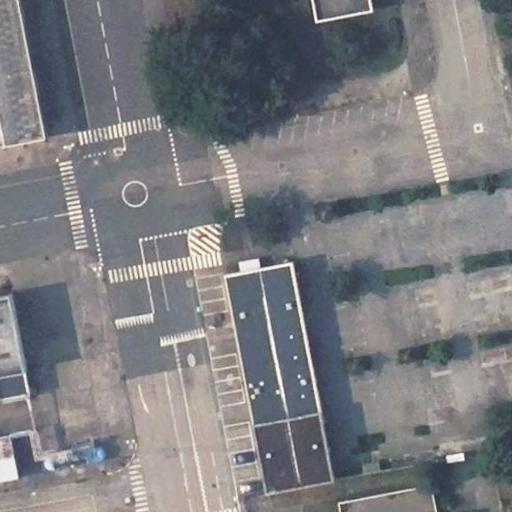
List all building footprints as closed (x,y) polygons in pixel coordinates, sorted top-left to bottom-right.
[(0,0),(0,148),(53,136),(26,0),(0,0)] [(318,0),(325,27),(380,16),(376,0),(318,0)] [(236,280),(261,418),(322,406),(297,267),(236,280)] [(0,400),(42,392),(23,294),(0,297),(0,400)] [(276,497),(337,485),(322,406),(261,418),(276,497)] [(17,441),(0,444),(0,483),(26,479),(17,441)] [(436,485),(341,505),(342,511),(441,511),(442,511),(436,485)]
